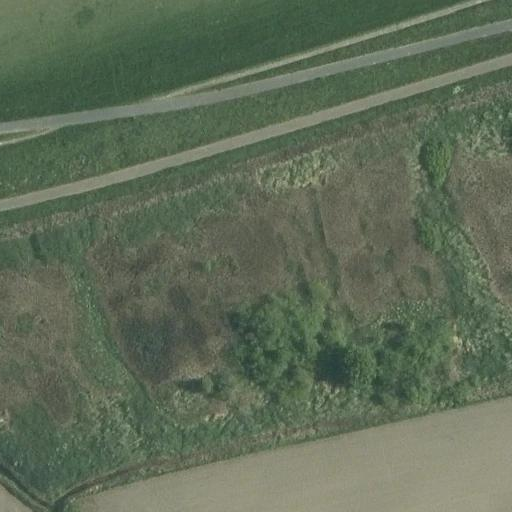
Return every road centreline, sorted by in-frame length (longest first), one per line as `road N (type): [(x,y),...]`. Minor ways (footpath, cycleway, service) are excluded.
road 1 (track): [(0,207),(511,59)]
road 2 (track): [(116,117),(277,90),(511,32)]
